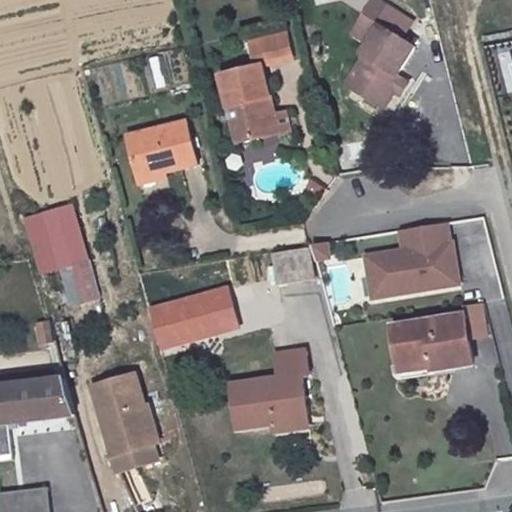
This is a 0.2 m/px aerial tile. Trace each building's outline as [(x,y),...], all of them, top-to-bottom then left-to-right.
[(426,39),(399,12),(386,24),(413,51),(426,39)] [(363,50),(339,72),(369,103),(384,88),(394,78),(417,56),(413,51),(386,24),(361,49),(363,50)] [(263,66),(291,59),(287,38),(252,46),(257,68),(263,66)] [(223,76),(240,147),(275,138),(294,134),(289,115),(276,118),(272,101),(263,66),(257,68),(223,76)] [(394,78),(384,88),(392,96),(402,86),(394,78)] [(191,123),(130,137),(140,183),(169,176),(202,168),(191,123)] [(169,176),(140,183),(142,190),(171,183),(169,176)] [(68,297),(97,289),(77,214),(24,228),(38,279),(61,273),(68,297)] [(373,259),(379,304),(463,293),(455,229),(407,235),(409,255),(373,259)] [(335,242),(315,245),(317,262),(337,259),(335,242)] [(277,284),(314,278),(308,249),(272,256),(277,284)] [(68,297),(79,336),(108,328),(97,289),(68,297)] [(481,336),(493,334),(486,303),(474,306),(481,336)] [(465,314),(392,327),(399,365),(432,361),(434,370),(473,364),(465,314)] [(36,322),(37,344),(55,343),(54,321),(36,322)] [(275,382),(230,387),(235,431),(272,427),(272,423),(306,419),(301,379),(309,377),(306,354),(272,358),(275,382)] [(432,361),(399,365),(401,375),(434,370),(432,361)] [(93,389),(116,474),(156,463),(150,445),(140,410),(144,409),(135,377),(93,389)] [(76,417),(65,378),(0,384),(0,456),(11,455),(8,426),(58,420),(76,417)] [(140,410),(150,445),(158,443),(149,407),(144,409),(140,410)] [(52,511),(49,486),(0,491),(0,494),(2,511),(52,511)]
